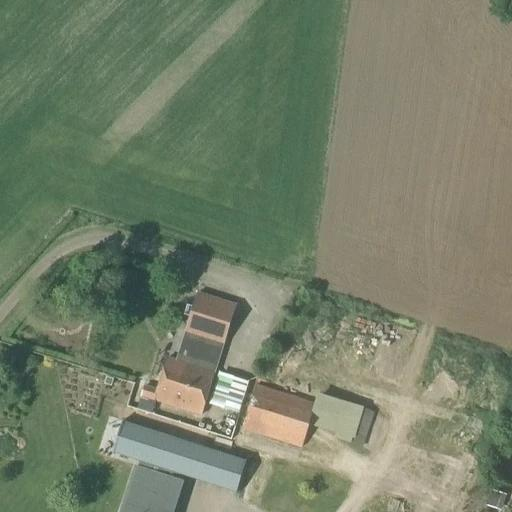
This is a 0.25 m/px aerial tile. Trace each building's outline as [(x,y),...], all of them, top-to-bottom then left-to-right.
[(115,291),(124,295),(133,291),(136,282),(132,273),(123,270),(115,274),(111,283),(115,291)] [(187,333),(177,362),(185,365),(195,335),(224,345),(236,307),(198,294),(186,332),(187,333)] [(214,374),(185,365),(177,362),(167,359),(157,391),(154,402),(201,417),(214,374)] [(302,449),(315,405),(256,387),(242,430),(302,449)] [(336,434),(334,441),(363,449),(374,413),(345,404),(336,434)] [(134,424),(122,420),(120,429),(113,451),(141,460),(138,467),(137,467),(124,509),(134,511),(169,511),(179,480),(178,479),(180,472),(239,491),(248,460),(134,424)] [(162,420),(160,432),(201,441),(203,429),(162,420)] [(490,491),(485,507),(498,511),(501,511),(507,496),(490,491)]
